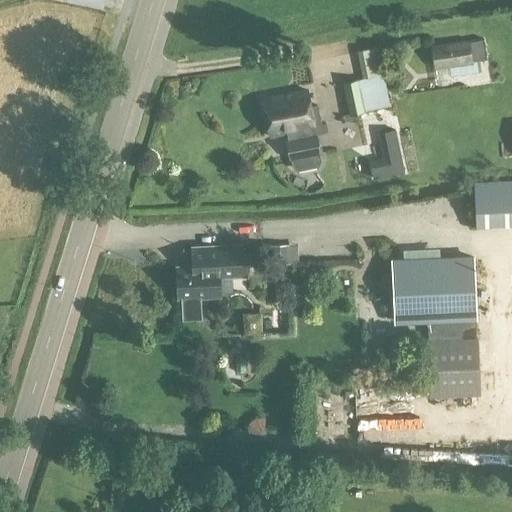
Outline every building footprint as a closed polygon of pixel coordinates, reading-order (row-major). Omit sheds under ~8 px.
[(457,13),(435,17),(438,31),(460,26),(457,13)] [(470,42),(432,47),(435,70),(474,65),(470,42)] [(363,80),(343,85),(350,118),(366,114),(366,112),(389,108),(385,89),(387,88),(385,76),(379,50),(358,53),(363,80)] [(269,139),(317,130),(310,92),(262,102),(269,139)] [(309,137),(286,142),(290,161),(321,154),(318,141),(310,142),(309,137)] [(511,225),(511,182),(474,184),(476,227),(511,225)] [(190,246),(192,266),(177,267),(178,297),(220,295),(220,280),(248,278),(246,243),(190,246)] [(290,263),(290,245),(271,245),(271,263),(290,263)] [(391,260),(395,325),(395,341),(478,338),(478,322),(474,256),(391,260)] [(388,344),(386,301),(368,302),(370,345),(388,344)] [(262,335),(261,313),(243,314),(244,336),(262,335)] [(429,398),(481,396),(478,338),(426,340),(429,398)] [(329,425),(344,419),(333,388),(318,394),(329,425)] [(227,425),(243,424),(241,407),(225,409),(227,425)] [(351,413),(352,439),(375,438),(374,412),(351,413)] [(117,453),(116,480),(150,482),(152,455),(117,453)] [(212,458),(169,454),(167,488),(199,491),(200,487),(209,488),(210,478),(218,479),(219,464),(212,463),(212,458)] [(201,508),(235,503),(234,492),(209,495),(201,502),(201,508)]
